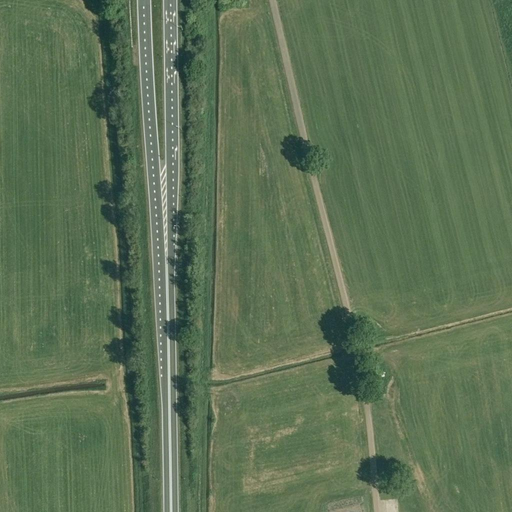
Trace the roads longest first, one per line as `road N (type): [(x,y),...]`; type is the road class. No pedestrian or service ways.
road 1 (trunk): [(146,0),(166,272)]
road 2 (trunk): [(166,272),(167,0)]
road 3 (trunk): [(170,511),(166,272)]
